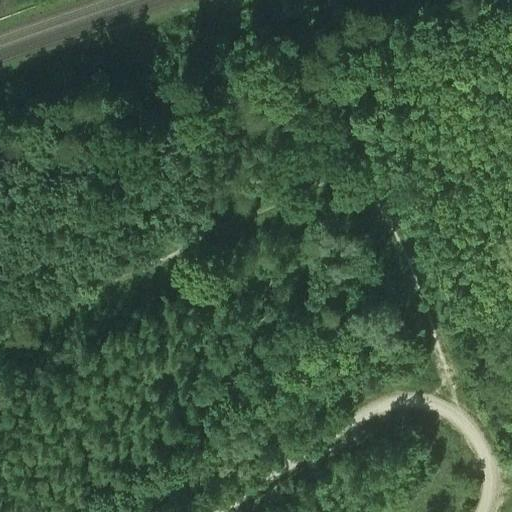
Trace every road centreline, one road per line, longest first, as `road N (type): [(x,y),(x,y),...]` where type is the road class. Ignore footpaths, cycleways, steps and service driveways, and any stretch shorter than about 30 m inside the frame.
road 1 (unknown): [(406,511),(443,454),(433,365),(375,194),(339,170),(290,183),(0,327)]
road 2 (track): [(483,511),(493,480),(433,365),(386,386),(198,511)]
